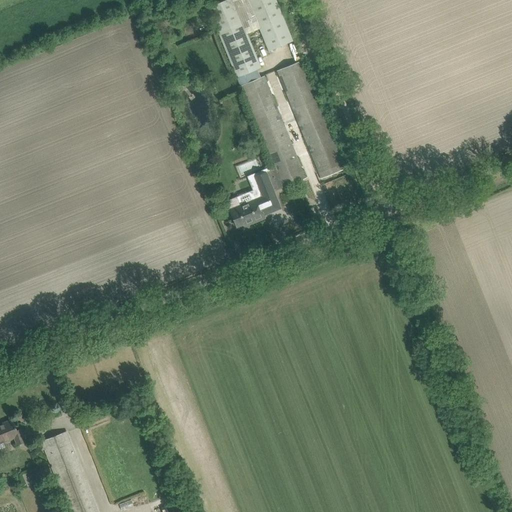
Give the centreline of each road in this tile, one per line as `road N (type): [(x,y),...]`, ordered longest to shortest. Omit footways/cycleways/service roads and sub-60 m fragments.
road 1 (unclassified): [(0,360),(388,210)]
road 2 (unclassified): [(388,210),(298,0)]
road 3 (unclassified): [(0,53),(128,0)]
road 4 (unclassified): [(388,210),(511,163)]
